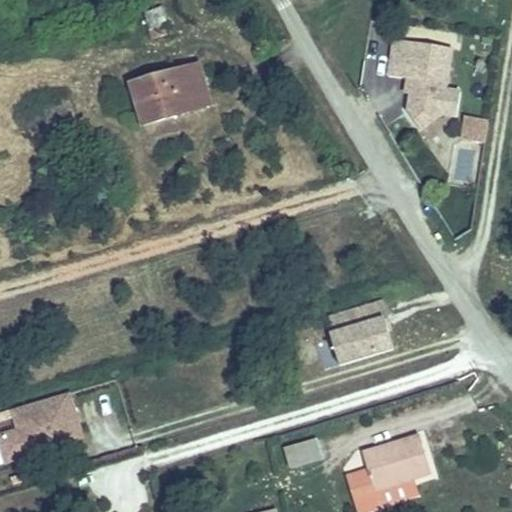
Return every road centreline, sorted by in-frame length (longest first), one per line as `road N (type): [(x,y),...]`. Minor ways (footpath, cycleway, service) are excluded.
road 1 (unclassified): [(511,376),(281,0)]
road 2 (unknown): [(511,30),(461,300)]
